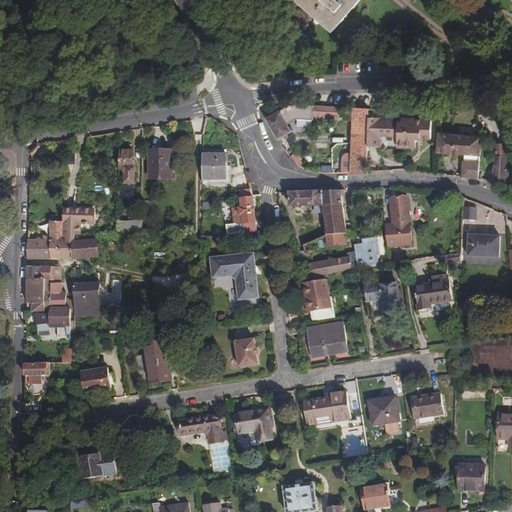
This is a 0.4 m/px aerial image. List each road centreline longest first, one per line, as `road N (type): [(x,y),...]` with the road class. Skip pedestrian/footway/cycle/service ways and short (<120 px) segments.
road 1 (tertiary): [(511,95),(436,83),(328,86),(236,102)]
road 2 (residential): [(236,102),(22,139)]
road 3 (residential): [(19,302),(11,511)]
road 4 (residential): [(273,180),(267,198),(284,384)]
road 5 (tertiary): [(321,186),(406,181),(511,206)]
road 6 (residential): [(284,384),(108,411)]
road 7 (residential): [(431,360),(284,384)]
